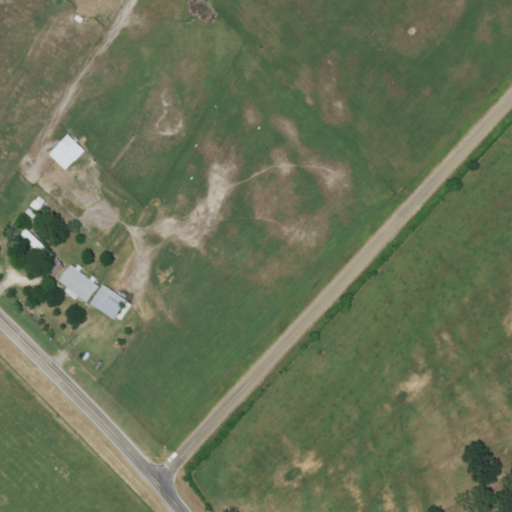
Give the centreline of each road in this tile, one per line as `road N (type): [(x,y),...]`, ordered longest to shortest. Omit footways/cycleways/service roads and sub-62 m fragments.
road 1 (residential): [(156,477),(511,95)]
road 2 (secondary): [(0,319),(182,511)]
